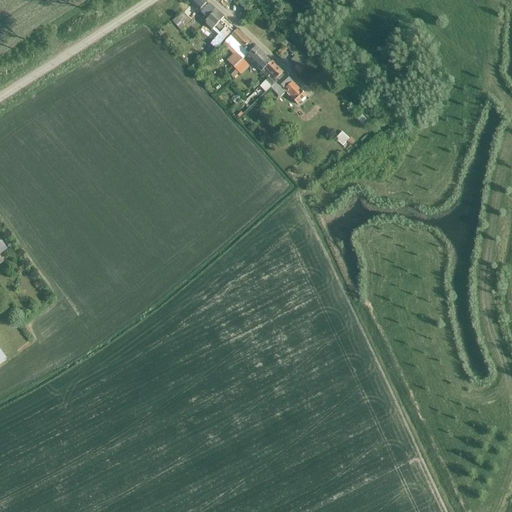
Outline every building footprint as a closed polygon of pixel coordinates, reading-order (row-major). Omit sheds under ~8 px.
[(186,0),(199,11),(205,4),(201,0),(186,0)] [(207,6),(200,14),(204,18),(202,20),(206,23),(205,24),(211,30),(214,27),(218,31),(220,33),(221,33),(210,45),(216,50),(231,31),(220,20),(221,19),(222,18),(215,11),(208,5),(207,6)] [(179,15),(171,21),(180,32),(184,28),(179,22),(183,19),(179,15)] [(236,31),(224,42),(236,55),(228,63),(233,68),(241,61),(241,60),(247,55),(243,51),(246,48),(245,47),(248,44),(236,31)] [(283,39),(279,43),(284,48),(288,44),(283,39)] [(255,48),(245,58),(260,73),(269,64),(255,48)] [(241,61),(233,68),(239,74),(247,67),(241,61)] [(270,89),(283,76),(281,74),(280,75),(270,64),(269,64),(260,73),(267,80),(259,87),(265,93),(270,89)] [(232,69),(227,74),(232,79),(237,74),(232,69)] [(289,83),(283,76),(270,89),(278,98),(284,92),(282,90),(289,83)] [(295,105),(304,96),(291,83),(283,90),(290,98),(289,99),(295,105)] [(237,95),(231,100),(234,104),(240,99),(237,95)] [(346,141),(347,139),(340,133),(334,140),(341,146),(346,141)] [(12,309),(5,314),(8,319),(15,314),(12,309)]
